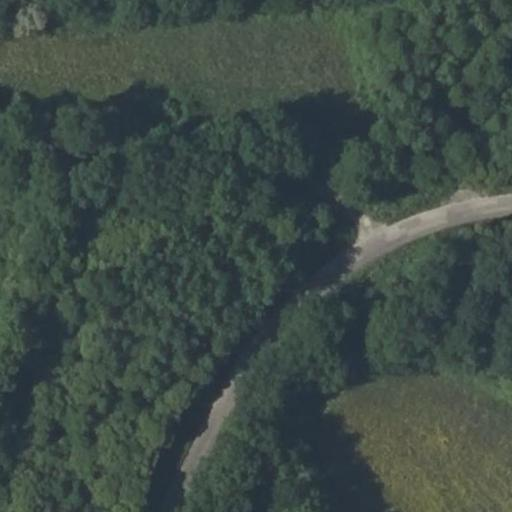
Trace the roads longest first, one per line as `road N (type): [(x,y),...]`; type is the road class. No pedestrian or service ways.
road 1 (unclassified): [(511,201),(433,216),(378,241),(323,280),(266,343),(174,511)]
road 2 (track): [(378,241),(336,192),(277,170),(0,143)]
